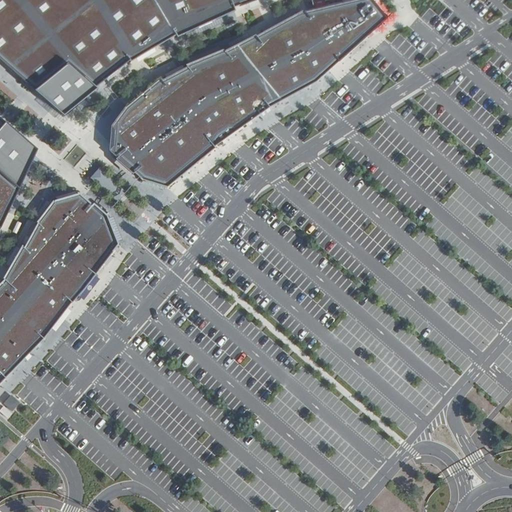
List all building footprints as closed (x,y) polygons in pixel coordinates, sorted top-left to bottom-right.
[(0,0),(0,59),(56,113),(132,54),(151,38),(265,0),(0,0)] [(387,19),(373,0),(353,0),(303,12),(228,52),(192,64),(178,72),(160,81),(127,108),(114,124),(114,152),(146,179),(168,183),(269,105),(315,80),(387,19)] [(0,214),(35,154),(0,127),(0,214)] [(105,215),(83,198),(53,203),(8,278),(0,286),(0,380),(9,370),(47,333),(78,291),(118,247),(105,215)] [(0,407),(0,412),(7,418),(21,402),(12,394),(0,407)]
